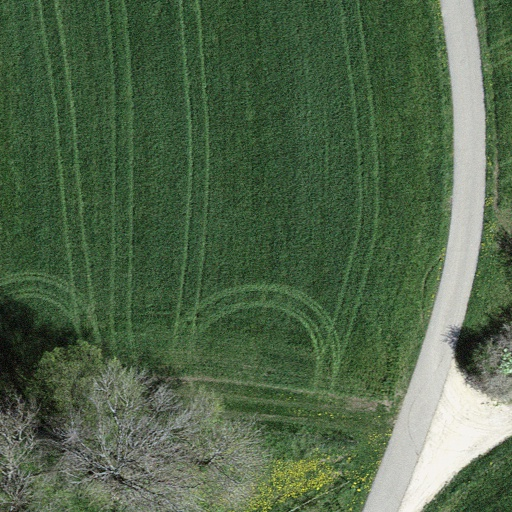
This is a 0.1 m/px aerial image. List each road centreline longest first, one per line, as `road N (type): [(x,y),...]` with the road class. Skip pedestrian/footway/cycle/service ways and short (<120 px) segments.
road 1 (unclassified): [(381,511),(455,293),(465,238),(470,109),(457,0)]
road 2 (track): [(511,412),(388,493)]
